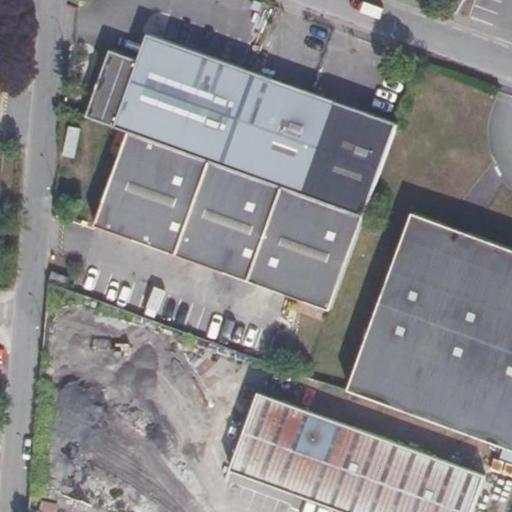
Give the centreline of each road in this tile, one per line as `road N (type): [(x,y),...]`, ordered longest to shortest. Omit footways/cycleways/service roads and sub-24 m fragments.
road 1 (residential): [(46,0),(5,511)]
road 2 (residential): [(337,0),(511,65)]
